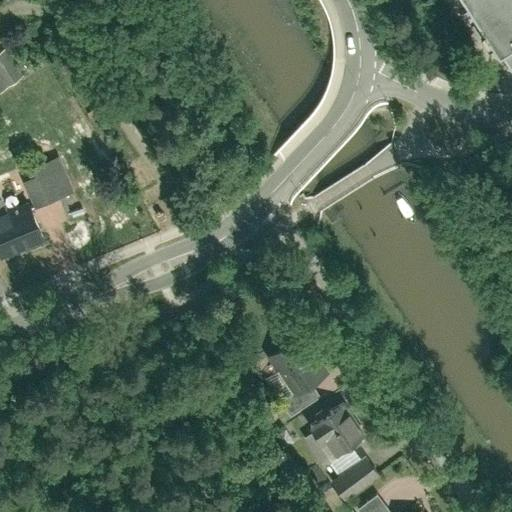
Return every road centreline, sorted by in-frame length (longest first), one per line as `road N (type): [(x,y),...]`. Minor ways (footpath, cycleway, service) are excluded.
road 1 (residential): [(260,207),(490,511)]
road 2 (tertiary): [(0,337),(160,266),(260,207)]
road 3 (tertiary): [(260,207),(352,98),(360,58)]
road 4 (residential): [(360,58),(453,108),(511,110)]
